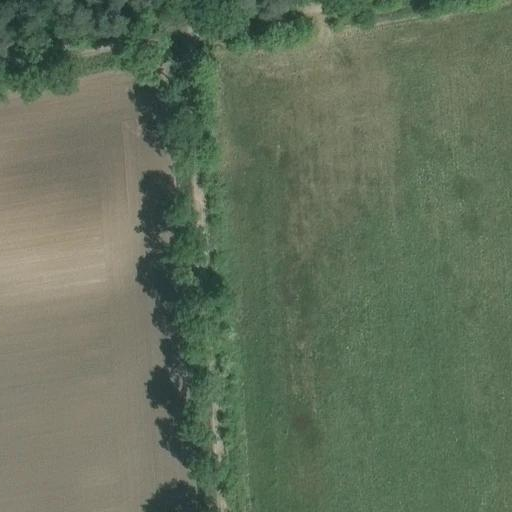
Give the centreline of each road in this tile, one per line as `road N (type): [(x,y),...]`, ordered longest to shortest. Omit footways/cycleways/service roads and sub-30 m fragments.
road 1 (track): [(211,511),(178,43)]
road 2 (track): [(354,0),(178,43)]
road 3 (track): [(178,43),(0,69)]
